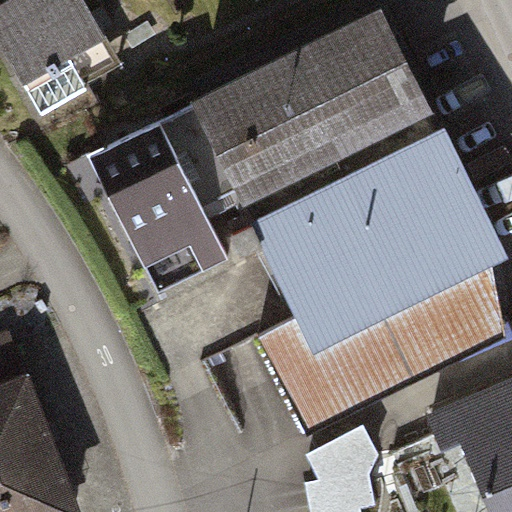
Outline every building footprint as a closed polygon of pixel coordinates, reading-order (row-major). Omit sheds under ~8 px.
[(89,0),(0,0),(0,26),(25,72),(106,29),(89,0)] [(315,425),(504,332),(489,223),(383,13),(91,155),(162,290),(232,259),(206,206),(246,187),(310,310),(269,333),(315,425)] [(33,371),(0,382),(0,511),(70,511),(78,510),(33,371)] [(511,511),(511,375),(432,409),(445,440),(465,432),(498,511),(511,511)] [(383,511),(374,435),(305,443),(313,511),(383,511)]
